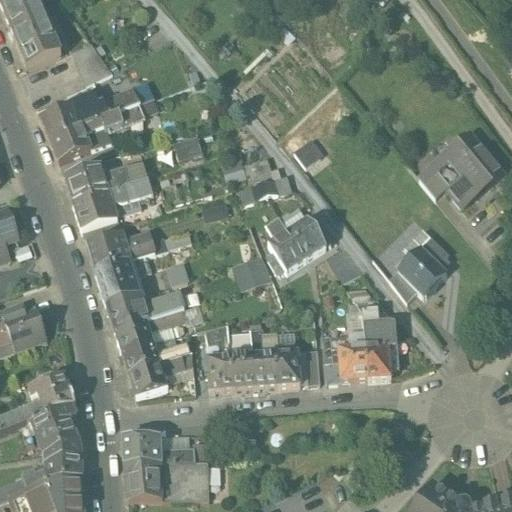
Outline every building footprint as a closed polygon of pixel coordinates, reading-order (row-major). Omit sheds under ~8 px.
[(62,60),(36,0),(2,0),(0,1),(0,12),(27,75),(62,60)] [(73,110),(41,122),(50,145),(110,122),(105,110),(96,114),(97,116),(79,124),(73,110)] [(110,122),(50,145),(59,168),(111,147),(106,135),(114,132),(110,122)] [(470,141),(430,175),(431,176),(447,196),(461,213),(485,192),(487,194),(502,181),(470,141)] [(321,164),(309,148),(294,159),(306,174),(321,164)] [(226,169),(233,186),(252,180),(246,162),(226,169)] [(99,172),(65,182),(73,208),(108,198),(99,172)] [(447,196),(431,176),(419,186),(435,206),(447,196)] [(133,177),(113,183),(117,195),(132,190),(130,183),(135,181),(133,177)] [(275,186),(263,190),(267,203),(279,200),(275,186)] [(132,190),(117,195),(121,208),(141,202),(139,197),(135,198),(132,190)] [(263,190),(235,199),(241,212),(267,203),(263,190)] [(108,198),(73,208),(84,243),(118,233),(115,226),(117,225),(108,198)] [(8,216),(0,219),(0,266),(10,263),(5,247),(17,243),(8,216)] [(326,254),(307,226),(288,240),(307,268),(326,254)] [(188,238),(158,247),(161,258),(192,249),(188,238)] [(122,241),(87,252),(96,278),(146,263),(161,258),(158,247),(155,239),(131,247),(128,253),(126,253),(122,241)] [(307,268),(288,240),(269,252),(288,280),(307,268)] [(431,244),(397,278),(418,298),(424,303),(426,301),(427,303),(437,293),(435,291),(446,280),(438,271),(448,261),(431,244)] [(267,260),(238,270),(247,296),(276,286),(267,260)] [(146,263),(96,278),(106,311),(141,301),(135,283),(151,278),(146,263)] [(189,268),(173,272),(178,290),(194,286),(189,268)] [(418,298),(397,278),(390,286),(407,308),(418,298)] [(141,301),(106,311),(115,338),(146,328),(165,322),(167,321),(163,309),(151,313),(144,308),(141,301)] [(178,304),(163,309),(167,321),(182,316),(178,304)] [(0,327),(0,363),(46,348),(41,332),(41,331),(38,321),(37,321),(35,316),(0,327)] [(167,321),(165,322),(168,333),(185,327),(182,316),(167,321)] [(377,316),(361,318),(361,320),(363,333),(365,353),(369,386),(397,384),(394,348),(398,348),(396,332),(393,332),(393,329),(378,331),(377,316)] [(361,320),(351,321),(352,334),(363,333),(361,320)] [(146,328),(115,338),(121,358),(153,349),(146,328)] [(260,339),(250,339),(252,353),(257,353),(261,352),(260,339)] [(153,349),(121,358),(128,379),(160,370),(169,367),(167,361),(158,364),(153,349)] [(274,360),(258,362),(257,353),(252,353),(252,355),(256,395),(278,393),(274,360)] [(365,353),(342,355),(346,388),(369,386),(365,353)] [(252,355),(229,357),(230,363),(233,397),(256,395),(252,355)] [(298,358),(274,360),(278,393),(301,391),(298,358)] [(169,367),(160,370),(162,375),(171,372),(173,378),(185,374),(182,363),(169,367)] [(230,363),(208,365),(211,398),(233,397),(230,363)] [(160,370),(128,379),(136,403),(168,393),(162,375),(160,370)] [(63,381),(28,393),(34,413),(41,410),(45,420),(71,411),(74,410),(69,397),(68,397),(63,381)] [(71,411),(45,420),(46,421),(30,427),(43,460),(46,459),(77,447),(69,423),(75,421),(71,411)] [(159,442),(122,443),(123,471),(159,470),(159,459),(159,442)] [(77,447),(46,459),(47,478),(43,478),(34,482),(33,478),(22,483),(28,497),(80,477),(77,447)] [(188,456),(166,457),(159,459),(159,470),(194,470),(193,452),(187,452),(188,456)] [(159,470),(123,471),(128,507),(161,506),(159,470)] [(159,470),(161,506),(195,504),(194,470),(159,470)] [(28,497),(9,505),(11,511),(83,511),(80,477),(28,497)] [(511,511),(511,506),(497,504),(486,511),(484,511),(469,511),(469,510),(465,508),(460,508),(432,490),(417,511),(511,511)]
